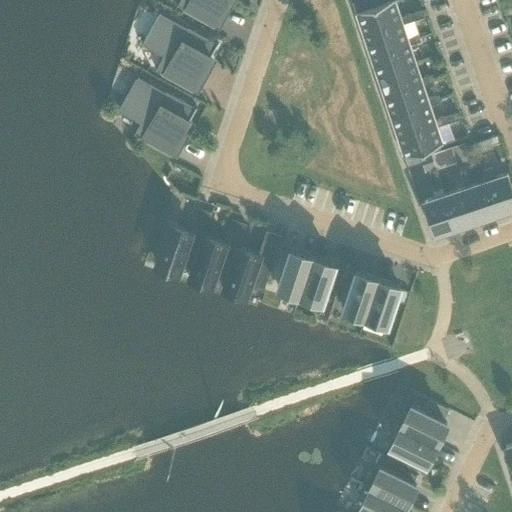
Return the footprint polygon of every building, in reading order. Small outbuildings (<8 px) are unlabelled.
[(179,0),(177,5),(220,29),(228,14),(222,10),(227,0),(179,0)] [(394,0),(391,0),(355,12),(362,34),(401,21),(402,24),(425,16),(422,9),(400,17),(394,0)] [(156,69),(198,93),(207,78),(201,74),(218,43),(217,43),(188,27),(187,28),(159,12),(141,46),(162,58),(156,69)] [(401,21),(362,34),(369,54),(408,41),(407,38),(402,24),(401,21)] [(408,41),(369,54),(376,75),(415,61),(409,45),(420,41),(418,34),(407,38),(408,41)] [(421,78),(415,61),(376,75),(383,95),(422,82),(423,85),(434,81),(432,74),(421,78)] [(134,133),(177,157),(185,142),(179,138),(190,119),(197,107),(195,107),(166,91),(166,92),(138,76),(120,110),(141,121),(134,133)] [(427,98),(423,85),(422,82),(383,95),(390,116),(428,103),(429,106),(430,106),(430,105),(441,102),(438,95),(427,98)] [(434,119),(430,106),(429,106),(428,103),(390,116),(396,136),(435,123),(436,126),(437,126),(459,119),(457,112),(434,119)] [(443,144),(437,126),(436,126),(435,123),(396,136),(403,157),(443,144)] [(511,188),(507,172),(485,180),(497,214),(511,209),(511,188)] [(485,180),(465,186),(476,221),(497,214),(485,180)] [(465,186),(444,193),(456,228),(476,221),(465,186)] [(456,228),(444,193),(423,200),(435,235),(456,228)] [(169,223),(156,262),(179,270),(182,261),(193,265),(203,234),(211,212),(197,207),(189,230),(169,223)] [(193,265),(190,273),(213,281),(216,273),(227,276),(238,246),(247,222),(232,217),(223,241),(203,234),(193,265)] [(227,276),(224,285),(247,292),(250,284),(261,288),(263,288),(273,258),(281,233),(266,228),(258,253),(238,246),(227,276)] [(278,287),(299,294),(312,256),(291,249),(278,287)] [(312,256),(299,294),(321,301),(334,263),(312,256)] [(365,316),(378,278),(356,270),(343,309),(365,316)] [(399,285),(378,278),(365,316),(386,323),(399,285)] [(400,424),(437,442),(447,422),(410,404),(400,424)] [(426,462),(437,442),(400,424),(390,444),(426,462)] [(379,465),(369,485),(406,504),(416,483),(379,465)] [(401,511),(406,504),(369,485),(359,505),(372,511),(401,511)]
